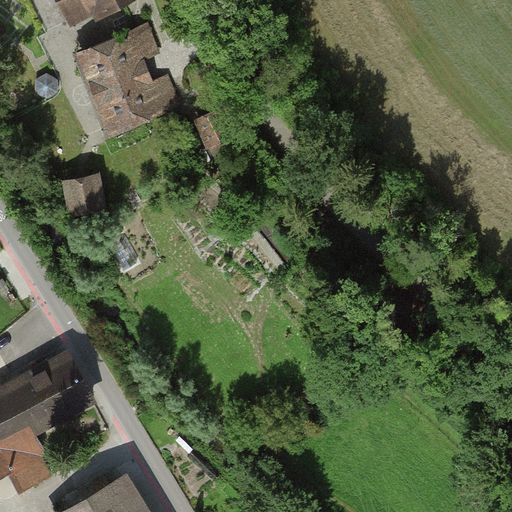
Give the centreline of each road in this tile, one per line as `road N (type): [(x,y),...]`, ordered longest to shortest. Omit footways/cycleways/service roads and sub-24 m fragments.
road 1 (residential): [(511,351),(286,134),(216,0)]
road 2 (residential): [(0,213),(139,436)]
